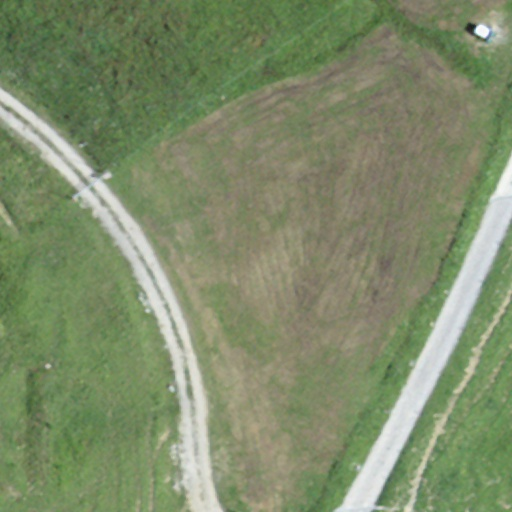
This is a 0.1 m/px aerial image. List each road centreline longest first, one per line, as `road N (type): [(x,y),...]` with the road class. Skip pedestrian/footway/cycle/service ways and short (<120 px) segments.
road 1 (track): [(206,511),(162,308),(80,176),(0,112)]
road 2 (track): [(511,194),(354,511)]
